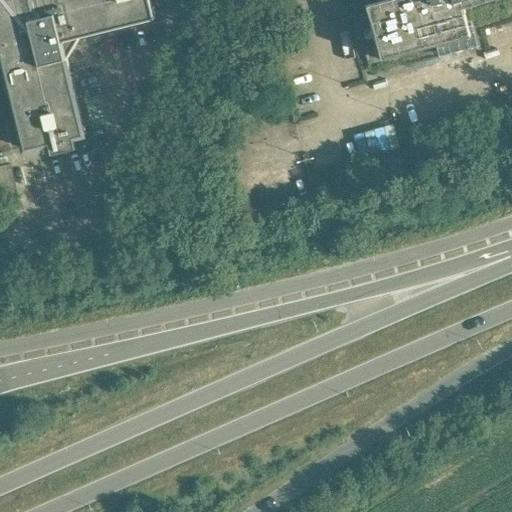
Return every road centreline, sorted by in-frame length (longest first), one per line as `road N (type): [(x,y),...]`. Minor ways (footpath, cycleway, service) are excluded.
road 1 (primary): [(510,257),(0,487)]
road 2 (primary): [(510,257),(0,379)]
road 3 (primary): [(41,511),(511,304)]
road 4 (primary): [(248,511),(511,347)]
